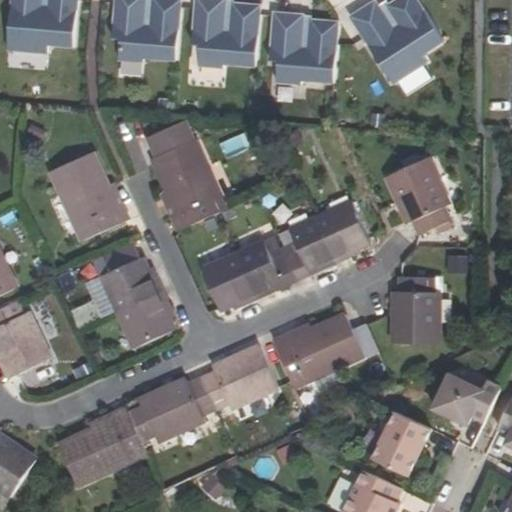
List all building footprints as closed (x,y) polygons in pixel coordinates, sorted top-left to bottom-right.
[(78,0),(13,0),(9,50),(49,53),(50,45),(75,47),(78,0)] [(147,0),(117,0),(114,39),(122,40),(121,61),(145,63),(146,59),(178,61),(182,0),(154,0),(154,7),(147,6),(147,0)] [(227,0),(197,0),(194,45),(202,46),(200,66),(225,68),(225,64),(257,67),(262,6),(235,3),(234,3),(233,13),(226,12),(227,0)] [(235,0),(227,0),(226,12),(233,13),(234,3),(235,3),(235,0)] [(420,0),(399,0),(392,4),(390,5),(396,15),(390,19),(382,5),(378,0),(353,16),(396,84),(429,62),(425,55),(447,42),(420,0)] [(390,0),(382,5),(390,19),(396,15),(390,5),(392,4),(390,0)] [(305,15),(275,13),(271,61),(280,62),(278,83),(303,85),(303,81),(335,83),(340,22),(313,20),(312,20),(311,29),(304,28),(305,15)] [(313,16),(305,15),(304,28),(311,29),(312,20),(313,20),(313,16)] [(222,211),(226,210),(184,122),(148,138),(157,158),(153,159),(168,191),(178,213),(173,216),(179,230),(222,211)] [(118,207),(109,186),(93,152),(53,171),(84,240),(131,219),(124,204),(118,207)] [(450,204),(429,159),(387,178),(409,224),(414,221),(420,235),(451,220),(445,206),(450,204)] [(124,204),(114,183),(109,186),(118,207),(124,204)] [(178,213),(168,191),(162,194),(173,216),(178,213)] [(335,259),(337,263),(351,257),(349,252),(361,247),(372,242),(353,201),(316,218),(335,259)] [(285,249),(299,280),(314,274),(312,269),(335,259),(316,218),(294,228),(301,242),(285,249)] [(260,293),(284,282),(286,286),(299,280),(285,249),(272,255),(265,241),(241,252),(260,293)] [(349,252),(351,257),(363,251),(361,247),(349,252)] [(0,250),(0,296),(18,287),(0,250)] [(245,299),(247,303),(262,297),(260,293),(241,252),(204,269),(222,309),(233,304),(245,299)] [(449,254),(448,274),(469,275),(469,255),(449,254)] [(119,312),(164,291),(158,277),(153,279),(149,268),(144,258),(103,276),(119,312)] [(312,269),(314,274),(337,263),(335,259),(312,269)] [(153,279),(158,277),(153,267),(149,268),(153,279)] [(401,277),(401,292),(394,292),(393,343),(439,343),(441,292),(435,292),(435,277),(401,277)] [(260,293),(262,297),(286,286),(284,282),(260,293)] [(167,308),(171,306),(164,291),(119,312),(136,348),(176,329),(171,318),(167,308)] [(233,304),(235,309),(247,303),(245,299),(233,304)] [(31,312),(25,314),(18,301),(0,309),(0,354),(11,378),(52,357),(31,312)] [(171,318),(175,315),(171,306),(167,308),(171,318)] [(300,334),(297,330),(275,340),(296,388),(364,357),(352,329),(346,314),(314,328),(300,334)] [(300,334),(314,328),(311,324),(297,330),(300,334)] [(203,378),(217,409),(230,403),(232,408),(279,388),(260,346),(214,367),(216,371),(203,378)] [(470,421),(474,413),(487,419),(503,384),(489,379),(485,387),(453,372),(437,406),(470,421)] [(206,420),(204,415),(217,409),(203,378),(189,384),(187,379),(141,400),(144,406),(129,412),(142,442),(157,437),(159,441),(206,420)] [(511,402),(501,426),(511,431),(511,435),(509,442),(511,443),(511,402)] [(115,419),(92,429),(60,444),(79,486),(148,455),(142,442),(129,412),(126,407),(113,413),(115,419)] [(375,455),(411,473),(432,428),(397,411),(375,455)] [(113,413),(89,424),(92,429),(115,419),(113,413)] [(0,488),(11,496),(38,459),(0,434),(0,488)] [(397,484),(366,468),(345,511),(346,511),(398,511),(403,502),(400,500),(391,496),(397,484)] [(220,498),(228,485),(211,475),(203,487),(220,498)] [(391,496),(400,500),(405,488),(397,484),(391,496)]
